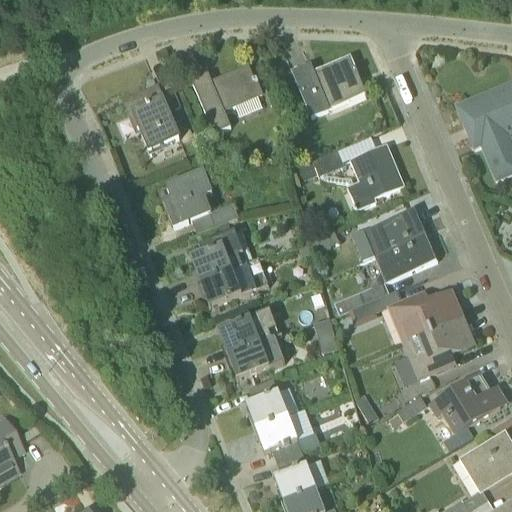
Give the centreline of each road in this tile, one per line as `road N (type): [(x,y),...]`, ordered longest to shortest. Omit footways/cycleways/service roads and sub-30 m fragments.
road 1 (residential): [(168,483),(197,434),(192,412),(72,117),(63,89),(69,73),(84,57),(185,25),(241,17),(390,22)]
road 2 (residential): [(511,324),(390,22)]
road 3 (secondary): [(168,483),(0,279)]
road 4 (secondary): [(0,333),(145,508)]
road 5 (residential): [(390,22),(511,36)]
